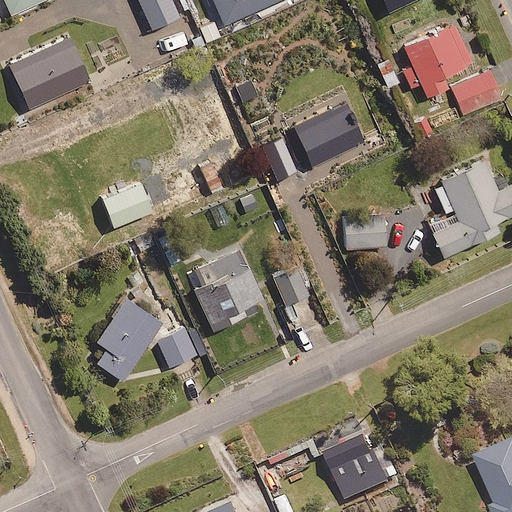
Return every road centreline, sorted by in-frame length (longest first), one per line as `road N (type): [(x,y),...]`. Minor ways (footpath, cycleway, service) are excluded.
road 1 (residential): [(69,482),(511,285)]
road 2 (residential): [(69,482),(0,328)]
